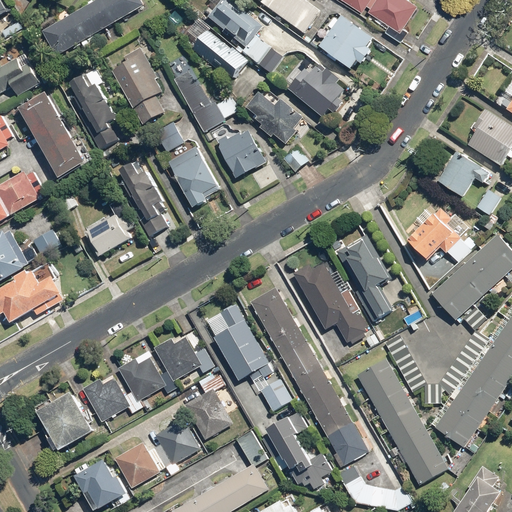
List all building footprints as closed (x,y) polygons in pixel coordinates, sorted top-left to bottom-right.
[(0,0),(0,18),(10,13),(2,0),(0,0)] [(143,0),(98,0),(44,32),(59,56),(146,6),(143,0)] [(248,47),(258,35),(266,26),(233,0),(210,0),(218,7),(210,17),(248,47)] [(259,0),(307,34),(324,11),(308,0),(259,0)] [(371,0),(347,0),(365,11),(371,0)] [(420,5),(412,0),(377,0),(371,11),(392,24),(403,31),(405,28),(420,5)] [(377,38),(345,15),(323,47),(354,69),(360,61),(365,64),(375,50),(371,47),(377,38)] [(392,24),(387,30),(403,40),(409,31),(405,28),(403,31),(392,24)] [(233,49),(211,31),(195,50),(225,74),(227,71),(236,78),(251,61),(235,47),(233,49)] [(273,47),(258,35),(248,47),(245,51),(260,63),(273,47)] [(158,96),(165,92),(158,79),(160,78),(143,48),(126,57),(130,63),(115,71),(145,124),(167,112),(158,96)] [(285,58),(273,48),(261,64),(273,73),(285,58)] [(18,59),(0,68),(0,94),(14,87),(19,96),(41,84),(31,65),(32,64),(28,56),(19,60),(18,59)] [(342,98),(348,90),(339,83),(343,79),(329,68),(328,70),(322,66),(320,68),(319,67),(314,74),(307,69),(291,89),(326,117),(333,110),(337,113),(346,102),(342,98)] [(176,78),(207,133),(229,120),(228,119),(240,112),(232,97),(219,105),(218,103),(214,105),(202,83),(199,85),(191,70),(176,78)] [(82,115),(102,150),(121,140),(111,122),(122,117),(119,113),(115,115),(107,100),(109,99),(100,85),(96,87),(90,75),(74,84),(81,98),(78,99),(86,113),(82,115)] [(276,134),(289,145),(300,131),(297,129),(306,118),(283,99),(277,105),(261,92),(249,107),(260,117),(258,119),(265,125),(262,127),(274,137),(276,134)] [(50,93),(22,109),(62,179),(90,163),(50,93)] [(511,155),(511,124),(488,110),(477,127),(482,130),(472,145),(505,166),(511,155)] [(0,151),(11,145),(9,140),(15,136),(3,116),(0,118),(0,151)] [(176,125),(158,135),(169,154),(187,144),(176,125)] [(228,127),(214,135),(218,142),(220,141),(223,145),(222,148),(239,180),(270,163),(252,131),(244,136),(242,133),(234,138),(228,127)] [(312,161),(300,147),(286,159),(298,173),(312,161)] [(196,208),(210,201),(208,198),(222,190),(199,148),(171,163),(196,208)] [(485,168),(459,152),(442,181),(466,196),(478,177),(486,183),(492,174),(483,169),(485,168)] [(132,202),(152,238),(171,227),(163,214),(167,211),(163,203),(165,202),(157,188),(158,187),(150,172),(146,174),(140,162),(123,171),(131,185),(128,187),(135,200),(132,202)] [(42,199),(26,172),(0,186),(0,192),(13,216),(42,199)] [(503,198),(491,190),(480,207),(492,215),(503,198)] [(0,222),(10,217),(0,200),(0,222)] [(113,206),(119,216),(120,215),(122,219),(130,215),(122,201),(113,206)] [(441,210),(410,240),(431,261),(443,249),(449,254),(464,239),(457,231),(456,232),(449,225),(455,219),(445,209),(442,212),(441,210)] [(119,216),(87,233),(101,258),(133,240),(128,230),(136,225),(130,215),(122,219),(120,215),(119,216)] [(55,230),(35,240),(44,256),(63,245),(55,230)] [(0,284),(27,269),(26,267),(32,264),(13,231),(7,234),(6,231),(0,234),(0,284)] [(381,286),(394,279),(369,235),(364,238),(367,243),(354,250),(351,246),(339,252),(361,290),(358,292),(375,322),(395,311),(381,286)] [(511,248),(500,235),(435,294),(458,321),(511,272),(511,248)] [(313,265),(297,274),(328,330),(338,325),(349,343),(353,341),(354,344),(369,336),(367,333),(371,331),(369,329),(372,327),(364,313),(357,317),(327,264),(315,270),(313,265)] [(18,281),(0,291),(0,317),(7,314),(13,324),(65,294),(55,277),(43,284),(36,272),(30,275),(28,271),(17,278),(18,281)] [(371,452),(278,288),(253,302),(347,466),(371,452)] [(273,364),(239,305),(223,314),(232,329),(217,338),(242,381),(273,364)] [(489,319),(478,307),(465,320),(476,331),(489,319)] [(511,319),(437,428),(467,448),(511,382),(511,319)] [(477,332),(441,384),(429,383),(404,337),(389,345),(414,391),(425,386),(424,405),(441,405),(442,385),(453,396),(491,342),(477,332)] [(173,339),(156,349),(169,372),(176,383),(179,381),(202,368),(204,366),(199,356),(188,337),(176,344),(173,339)] [(216,367),(207,351),(199,356),(204,366),(202,368),(205,373),(216,367)] [(138,359),(121,369),(134,392),(140,403),(143,402),(167,388),(169,387),(163,375),(153,358),(141,364),(138,359)] [(451,469),(389,360),(359,376),(422,486),(451,469)] [(170,393),(182,387),(179,381),(176,383),(169,372),(163,375),(169,387),(167,388),(170,393)] [(102,379),(85,389),(104,423),(130,408),(133,407),(126,396),(117,378),(105,385),(102,379)] [(282,380),(264,391),(281,420),(299,409),(282,380)] [(236,424),(216,389),(187,406),(208,441),(236,424)] [(133,414),(146,407),(143,402),(140,403),(134,392),(126,396),(133,407),(130,408),(133,414)] [(63,452),(96,433),(74,394),(41,413),(63,452)] [(287,430),(305,419),(299,409),(281,420),(287,430)] [(203,450),(186,420),(158,436),(163,445),(174,465),(175,466),(203,450)] [(150,452),(145,443),(117,459),(134,489),(162,473),(162,472),(150,452)] [(163,445),(150,452),(162,472),(174,465),(163,445)] [(105,459),(76,476),(86,493),(90,491),(101,510),(129,494),(119,476),(115,478),(105,459)] [(256,465),(176,511),(235,511),(272,491),(256,465)] [(367,485),(356,466),(341,475),(357,503),(400,511),(416,503),(407,486),(398,491),(367,485)] [(460,511),(493,511),(506,494),(496,487),(502,479),(485,467),(472,487),(476,490),(460,511)] [(268,511),(298,511),(296,507),(289,510),(285,503),(268,511)]
